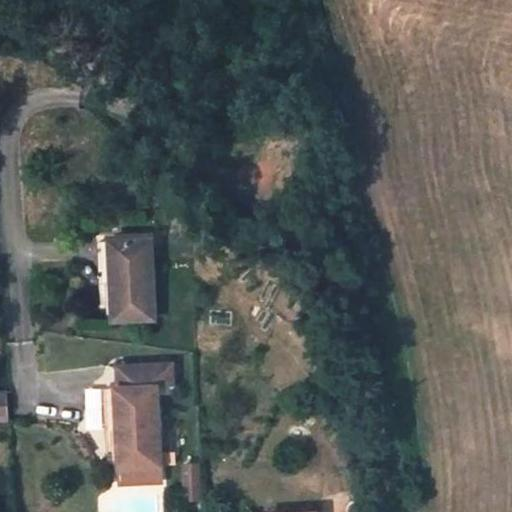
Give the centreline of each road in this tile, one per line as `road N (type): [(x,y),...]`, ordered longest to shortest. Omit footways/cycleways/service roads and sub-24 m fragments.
road 1 (unclassified): [(381,511),(375,406),(353,301),(229,184),(99,87)]
road 2 (unknown): [(0,152),(23,399)]
road 3 (unknown): [(126,107),(46,97),(3,124),(0,144)]
